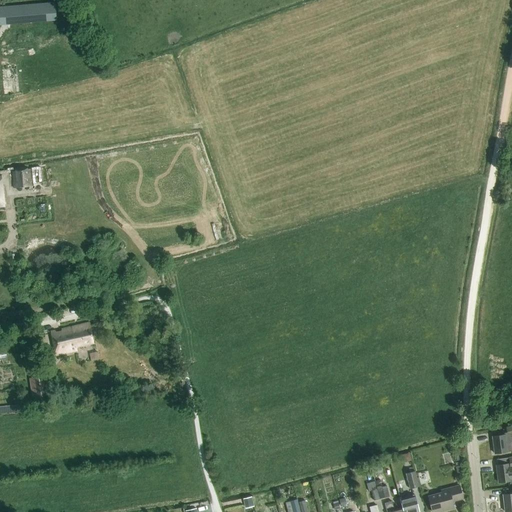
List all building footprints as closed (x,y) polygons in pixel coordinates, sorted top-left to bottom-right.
[(54,2),(0,6),(0,24),(56,20),(54,2)] [(32,185),(30,169),(11,171),(13,187),(32,185)] [(62,331),(55,332),(54,330),(50,331),(55,355),(76,350),(76,347),(93,343),(89,323),(61,329),(62,331)] [(45,396),(43,376),(29,377),(31,397),(45,396)] [(505,435),(492,436),(494,453),(511,451),(511,448),(511,442),(511,426),(506,428),(508,435),(505,435)] [(511,457),(508,458),(509,464),(496,465),(498,483),(511,481),(511,480),(511,457)] [(419,486),(415,471),(405,474),(409,489),(419,486)] [(374,481),(379,499),(388,496),(385,486),(381,487),(379,480),(374,481)] [(373,500),(379,499),(374,481),(365,484),(367,491),(371,490),(373,500)] [(432,511),(439,510),(439,511),(442,511),(454,509),(452,501),(463,498),(460,486),(441,490),(442,493),(428,496),(432,511)] [(511,487),(511,488),(511,489),(511,493),(503,495),(505,511),(511,511),(511,487)] [(403,508),(403,511),(420,511),(421,511),(416,494),(400,499),(403,508)] [(252,497),(243,499),(245,509),(254,507),(252,497)] [(299,511),(295,497),(285,499),(287,507),(290,507),(291,511),(299,511)] [(306,511),(303,500),(297,502),(300,511),(306,511)] [(403,511),(403,508),(402,507),(394,510),(392,501),(384,503),(386,511),(389,511),(390,511),(389,511),(403,511)]
